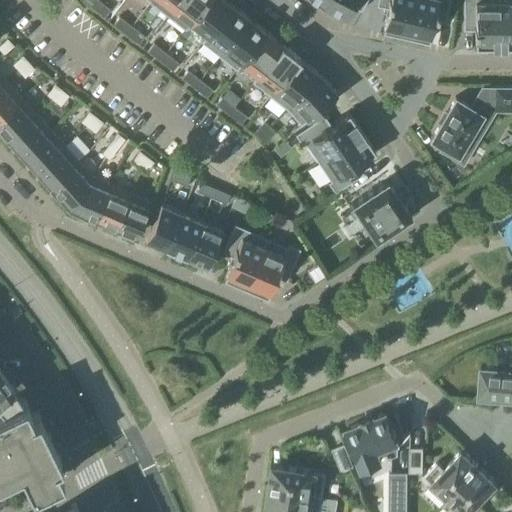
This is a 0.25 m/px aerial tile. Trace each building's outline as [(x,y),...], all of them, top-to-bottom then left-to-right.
[(97,0),(96,0),(91,8),(104,17),(110,9),(97,0)] [(179,0),(151,0),(150,2),(167,16),(179,0)] [(206,0),(179,0),(167,16),(184,29),(206,0)] [(231,5),(224,0),(206,0),(184,29),(185,30),(190,23),(205,36),(201,42),(202,42),(231,5)] [(324,0),(321,5),(344,18),(350,5),(360,11),(366,0),(324,0)] [(382,30),(405,35),(413,0),(376,0),(376,6),(387,8),(382,30)] [(413,0),(405,35),(428,41),(433,20),(444,22),(449,0),(413,0)] [(498,46),(498,0),(462,0),(463,30),(474,30),(474,46),(477,46),(477,49),(487,49),(487,46),(498,46)] [(498,0),(498,46),(511,46),(511,1),(499,1),(498,0)] [(248,18),(231,5),(202,42),(218,56),(248,18)] [(113,24),(125,34),(131,26),(119,16),(113,24)] [(265,31),(248,18),(218,56),(235,69),(265,31)] [(131,26),(125,34),(138,44),(144,36),(131,26)] [(282,45),(265,31),(235,69),(236,70),(241,63),(256,76),(252,82),(252,83),(282,45)] [(7,39),(0,44),(0,50),(3,54),(13,45),(7,39)] [(147,51),(159,61),(166,53),(153,43),(147,51)] [(299,58),(282,45),(252,83),(269,96),(299,58)] [(166,53),(159,61),(172,71),(178,63),(166,53)] [(13,64),(18,70),(28,62),(22,56),(13,64)] [(319,73),(299,58),(269,96),(286,109),(319,73)] [(28,62),(18,70),(24,77),(33,68),(28,62)] [(181,78),(194,88),(200,80),(187,70),(181,78)] [(336,93),(319,73),(286,109),(301,125),(336,93)] [(200,80),(194,88),(206,97),(212,90),(200,80)] [(0,86),(0,116),(21,97),(6,81),(0,86)] [(46,94),(53,100),(61,90),(54,84),(46,94)] [(511,100),(511,86),(488,86),(488,88),(488,99),(487,99),(487,101),(490,101),(511,100)] [(61,90),(53,100),(60,105),(68,95),(61,90)] [(0,116),(0,130),(7,139),(35,114),(21,97),(0,116)] [(215,104),(228,114),(234,106),(221,97),(215,104)] [(460,163),(462,164),(463,162),(473,146),(474,144),(472,143),(472,144),(465,140),(473,127),(480,116),(481,116),(482,114),(480,113),(483,107),(484,107),(485,105),(483,104),(483,105),(475,100),(476,100),(474,99),(473,101),(469,107),(456,99),(456,98),(454,97),(453,99),(454,99),(437,128),(432,136),(431,136),(430,138),(432,139),(443,145),(440,148),(439,150),(441,151),(445,153),(461,163),(460,163)] [(234,106),(228,114),(240,124),(246,116),(234,106)] [(81,121),(87,127),(95,117),(89,111),(81,121)] [(304,143),(317,162),(361,132),(348,112),(330,125),(323,115),(294,135),(301,145),(304,143)] [(7,139),(22,155),(50,130),(35,114),(7,139)] [(95,117),(87,127),(94,132),(102,122),(95,117)] [(253,133),(258,138),(269,126),(263,121),(253,133)] [(269,126),(258,138),(264,144),(275,132),(269,126)] [(22,155),(36,171),(64,146),(50,130),(22,155)] [(361,132),(317,162),(330,181),(327,182),(334,193),(363,173),(356,164),(374,151),(361,132)] [(78,133),(67,142),(78,156),(89,147),(78,133)] [(117,134),(109,143),(116,149),(124,139),(117,134)] [(116,149),(109,143),(101,153),(108,159),(116,149)] [(36,171),(51,187),(79,162),(64,146),(36,171)] [(131,161),(138,166),(146,156),(139,151),(131,161)] [(146,156),(138,166),(145,172),(153,161),(146,156)] [(59,196),(69,208),(92,176),(79,162),(51,187),(50,187),(59,197),(59,196)] [(171,180),(186,186),(189,177),(175,171),(171,180)] [(95,219),(110,184),(92,176),(69,208),(83,214),(95,219)] [(401,201),(396,194),(387,181),(386,179),(384,181),(385,181),(353,202),(352,202),(351,203),(352,205),(374,237),(375,239),(376,238),(408,216),(410,215),(409,213),(400,201),(401,201)] [(196,191),(211,197),(215,188),(200,182),(196,191)] [(95,219),(115,227),(130,193),(110,184),(95,219)] [(215,188),(211,197),(225,204),(229,195),(215,188)] [(130,193),(115,227),(136,236),(150,202),(130,193)] [(237,195),(233,205),(248,211),(252,201),(237,195)] [(145,240),(165,249),(181,212),(160,203),(145,240)] [(165,249),(185,257),(201,221),(181,212),(165,249)] [(201,221),(185,257),(206,266),(222,230),(201,221)] [(223,278),(245,287),(266,238),(233,224),(221,253),(232,257),(223,278)] [(266,238),(245,287),(267,296),(275,276),(286,281),(299,249),(288,244),(287,247),(266,238)] [(511,368),(481,366),(479,395),(511,397),(511,368)] [(0,477),(20,468),(31,491),(62,476),(55,461),(60,458),(37,411),(31,414),(24,398),(21,399),(20,397),(13,387),(11,384),(0,367),(0,477)] [(373,416),(367,418),(362,420),(363,422),(346,428),(358,457),(363,468),(367,466),(381,461),(376,449),(384,446),(389,458),(397,454),(397,441),(386,412),(374,417),(373,416)] [(353,467),(344,444),(332,449),(341,471),(353,467)] [(410,448),(409,472),(422,472),(423,448),(410,448)] [(442,505),(443,505),(479,466),(462,450),(444,469),(437,462),(424,476),(447,499),(442,505)] [(272,465),(269,489),(322,497),(325,473),(272,465)] [(479,466),(443,505),(449,511),(469,511),(497,483),(479,466)] [(389,472),(388,511),(406,511),(407,472),(391,472),(389,472)] [(319,511),(322,497),(269,489),(265,511),(319,511)] [(79,511),(75,503),(58,511),(79,511)]
